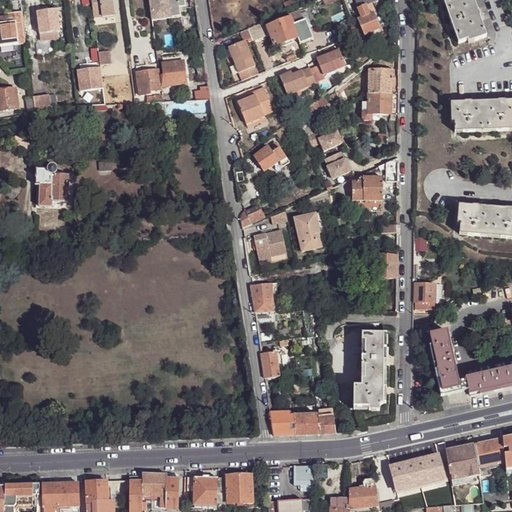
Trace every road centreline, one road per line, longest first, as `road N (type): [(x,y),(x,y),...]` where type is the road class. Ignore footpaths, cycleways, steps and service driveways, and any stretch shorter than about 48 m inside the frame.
road 1 (residential): [(202,0),(269,454)]
road 2 (residential): [(400,0),(409,27),(404,437)]
road 3 (secondary): [(0,465),(269,454)]
road 4 (secondary): [(269,454),(404,437)]
